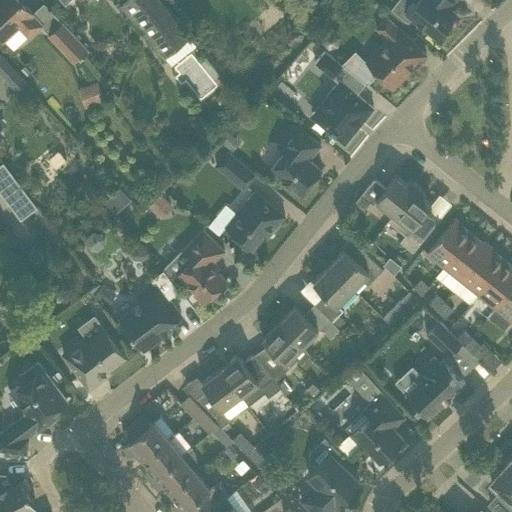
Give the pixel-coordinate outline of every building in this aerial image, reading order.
[(33,11),(22,0),(0,0),(0,34),(4,38),(19,24),(29,35),(43,23),(33,12),(33,11)] [(190,37),(159,0),(126,0),(122,4),(165,57),(171,65),(196,45),(190,37)] [(336,14),(349,0),(328,0),(325,4),(336,14)] [(412,16),(421,23),(437,36),(457,11),(450,5),(454,0),(397,0),(391,8),(408,21),(412,16)] [(42,20),(52,11),(43,1),(33,10),(42,20)] [(426,53),(400,27),(399,28),(388,17),(376,28),(388,40),(367,61),(393,87),(426,53)] [(48,33),(74,61),(88,48),(63,20),(48,33)] [(315,62),(333,77),(343,64),(325,49),(315,62)] [(0,69),(4,74),(18,89),(26,81),(1,53),(0,54),(0,69)] [(326,95),(311,114),(316,119),(331,131),(330,132),(333,135),(334,134),(343,141),(356,126),(354,124),(359,118),(362,121),(374,106),(358,94),(340,79),(326,95)] [(96,81),(79,84),(83,103),(99,100),(96,81)] [(321,143),(296,124),(278,146),(289,155),(276,171),(302,192),(322,167),(309,157),(321,143)] [(216,166),(244,189),(256,174),(228,152),(216,166)] [(417,184),(410,178),(406,182),(396,174),(386,187),(376,199),(377,200),(394,213),(417,184)] [(356,200),(365,207),(371,201),(374,203),(377,200),(376,199),(386,187),(374,177),(361,193),(356,200)] [(415,247),(420,240),(426,234),(439,218),(427,209),(432,202),(422,194),(425,190),(417,184),(394,213),(389,219),(407,233),(401,240),(413,250),(415,247)] [(255,190),(225,227),(236,235),(251,248),(264,232),(268,235),(275,226),(285,214),(269,201),(255,190)] [(28,192),(11,204),(21,218),(38,205),(28,192)] [(148,204),(161,217),(174,205),(161,192),(148,204)] [(428,252),(419,263),(436,277),(437,275),(471,232),(459,223),(462,219),(457,214),(452,220),(440,236),(427,251),(428,252)] [(163,269),(174,284),(182,276),(196,290),(194,293),(202,301),(205,298),(206,299),(227,278),(211,262),(225,249),(211,235),(203,228),(183,249),(163,269)] [(471,232),(437,275),(454,289),(462,279),(487,247),(490,243),(486,239),(483,242),(471,232)] [(487,247),(462,279),(479,292),(505,259),(493,250),(495,247),(490,243),(487,247)] [(353,287),(362,278),(367,283),(383,267),(365,250),(357,258),(345,247),(329,264),(353,287)] [(511,264),(505,259),(479,292),(495,306),(511,284),(511,264)] [(337,303),(353,287),(329,264),(313,280),(325,291),(314,302),(333,320),(340,326),(346,320),(339,312),(343,308),(337,303)] [(163,269),(151,278),(156,284),(138,297),(142,303),(122,318),(144,346),(171,326),(168,322),(181,312),(169,297),(179,290),(174,284),(163,269)] [(414,284),(422,292),(429,285),(420,277),(414,284)] [(96,295),(109,304),(117,293),(103,284),(96,295)] [(511,284),(495,306),(488,315),(505,329),(511,320),(511,284)] [(437,307),(444,300),(436,292),(429,299),(437,307)] [(400,298),(383,315),(391,323),(408,306),(400,298)] [(444,300),(437,307),(445,315),(452,308),(444,300)] [(295,304),(279,320),(302,344),(318,328),(295,304)] [(87,337),(64,354),(89,387),(112,370),(109,367),(126,355),(106,328),(94,313),(78,325),(87,337)] [(426,331),(450,354),(462,341),(439,318),(426,331)] [(255,353),(276,379),(297,358),(301,362),(311,353),(302,344),(279,320),(263,337),(269,343),(255,353)] [(333,320),(324,329),(331,335),(340,326),(333,320)] [(472,336),(464,328),(457,335),(465,343),(472,336)] [(241,394),(259,381),(261,384),(263,383),(273,398),(287,388),(282,381),(279,384),(276,379),(255,353),(244,360),(238,353),(220,367),(241,394)] [(465,380),(452,366),(444,357),(440,361),(434,355),(418,369),(424,375),(406,392),(428,415),(465,380)] [(67,399),(55,383),(39,362),(20,376),(24,382),(11,391),(27,413),(2,432),(0,431),(0,447),(26,451),(29,435),(27,435),(38,427),(38,428),(56,415),(52,410),(67,399)] [(195,398),(208,411),(219,423),(222,426),(231,419),(229,417),(248,404),(241,394),(220,367),(202,381),(208,388),(195,398)] [(403,415),(381,391),(364,408),(370,414),(350,433),(353,435),(366,450),(369,448),(380,460),(403,438),(392,426),(403,415)] [(199,420),(208,411),(195,398),(190,392),(181,401),(199,420)] [(136,450),(143,458),(175,431),(161,414),(155,420),(152,422),(144,413),(124,430),(131,439),(123,446),(130,454),(136,450)] [(219,423),(213,429),(220,436),(227,444),(234,438),(226,430),(222,426),(219,423)] [(182,453),(192,445),(179,429),(175,432),(175,431),(143,458),(150,467),(145,472),(151,479),(182,453)] [(248,452),(267,472),(276,463),(257,443),(248,452)] [(316,482),(301,498),(309,506),(315,511),(331,511),(340,504),(348,495),(346,492),(359,479),(344,465),(331,452),(308,475),(316,482)] [(196,470),(182,453),(151,479),(158,487),(163,483),(170,491),(196,470)] [(511,511),(511,456),(502,468),(503,469),(498,475),(496,474),(491,480),(502,489),(490,502),(500,511),(511,511)] [(189,511),(200,511),(226,494),(217,481),(210,486),(196,470),(170,491),(177,500),(172,504),(178,511),(180,511),(186,508),(189,511)] [(259,475),(252,481),(261,490),(268,483),(259,475)] [(0,511),(22,511),(36,505),(22,478),(0,489),(0,511)] [(239,511),(233,504),(226,494),(200,511),(239,511)]
